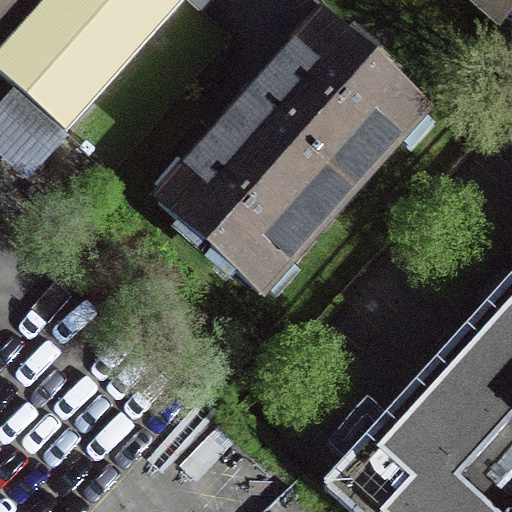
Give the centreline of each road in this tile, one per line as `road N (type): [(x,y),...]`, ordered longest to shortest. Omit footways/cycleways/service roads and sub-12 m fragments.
road 1 (unknown): [(0,444),(87,351)]
road 2 (unknown): [(121,511),(202,422)]
